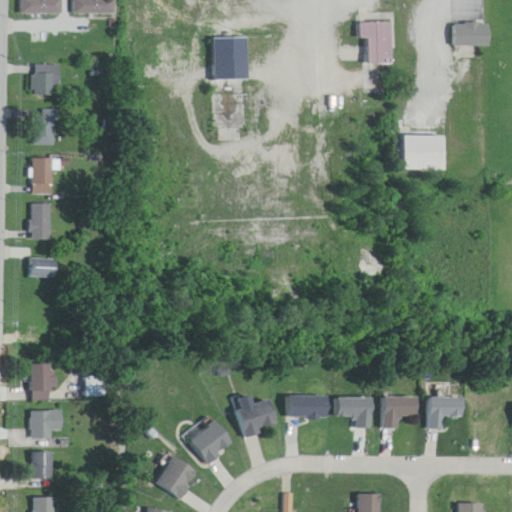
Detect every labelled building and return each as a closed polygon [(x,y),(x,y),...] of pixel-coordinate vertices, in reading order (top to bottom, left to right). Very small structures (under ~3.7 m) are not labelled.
[(20,0),(20,17),(61,17),(60,0),(20,0)] [(73,0),(73,15),(117,15),(116,0),(73,0)] [(395,24),(361,23),(360,40),(369,40),(369,66),(394,67),(395,24)] [(492,25),(456,25),(456,47),(492,47),(492,25)] [(250,83),(250,39),(215,39),(215,83),(250,83)] [(55,97),(55,87),(61,87),(60,66),(32,67),(33,98),(55,97)] [(35,118),(35,148),(56,148),(56,112),(42,112),(42,118),(35,118)] [(34,196),(55,196),(55,159),(34,159),(34,196)] [(53,206),(33,206),(33,242),(53,242),(53,206)] [(254,214),(254,245),(268,245),(268,214),(254,214)] [(60,259),(31,259),(31,279),(60,279),(60,259)] [(59,377),(53,377),(53,364),(33,364),(33,402),(53,402),(53,390),(59,390),(59,377)] [(328,396),(286,396),(286,419),(328,419),(328,396)] [(418,398),(381,398),(381,430),(398,430),(398,418),(418,418),(418,398)] [(445,418),(464,418),(464,398),(427,398),(427,430),(445,430),(445,418)] [(244,438),(278,428),(271,401),(236,411),(244,438)] [(54,431),(64,431),(64,412),(32,412),(32,440),(54,440),(54,431)] [(210,465),(235,444),(217,422),(192,443),(210,465)] [(32,452),(32,479),(53,479),(53,452),(32,452)] [(181,499),(200,473),(177,456),(158,482),(181,499)] [(385,511),(385,495),(361,495),(361,511),(385,511)] [(34,498),(34,511),(53,511),(53,498),(34,498)]
